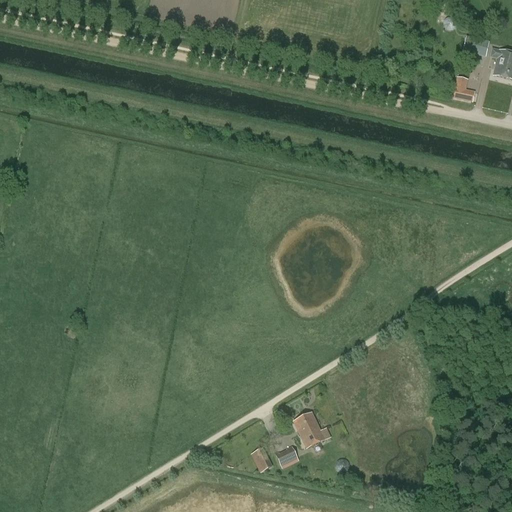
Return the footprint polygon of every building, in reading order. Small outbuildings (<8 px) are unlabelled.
[(485,58),(488,45),(466,40),(463,53),(485,58)] [(511,81),(511,55),(492,51),(490,59),(497,60),(493,77),(511,81)] [(456,79),(454,89),(452,100),(472,104),(474,93),(466,91),(468,81),(456,79)] [(320,432),(312,415),(293,424),(306,450),(330,438),(326,430),(320,432)] [(275,457),(280,468),(297,460),(292,448),(286,451),(286,452),(275,457)] [(272,469),(263,450),(251,456),(260,475),(272,469)]
